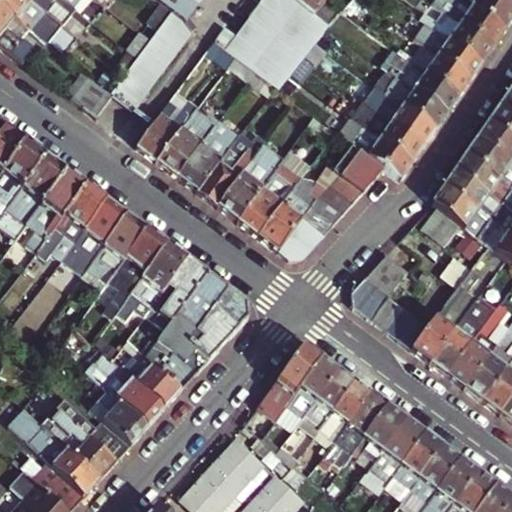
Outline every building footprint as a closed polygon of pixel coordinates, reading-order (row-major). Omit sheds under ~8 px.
[(57,28),(40,15),(25,3),(21,0),(0,0),(0,12),(27,34),(43,46),(57,28)] [(89,28),(54,0),(21,0),(25,3),(40,15),(57,28),(65,35),(76,44),(89,28)] [(147,0),(161,12),(170,19),(184,0),(147,0)] [(184,0),(170,19),(183,28),(204,0),(184,0)] [(302,61),(313,45),(327,29),(312,17),(290,0),(263,0),(223,55),(232,62),(252,77),(265,87),(272,92),(276,95),(288,78),(302,61)] [(290,0),(312,17),(325,0),(290,0)] [(492,51),(504,35),(450,0),(439,17),(462,32),(492,51)] [(511,23),(511,16),(493,4),(486,0),(450,0),(504,35),(511,23)] [(511,0),(496,0),(493,4),(511,16),(511,0)] [(20,44),(27,34),(0,12),(0,52),(22,68),(33,53),(20,44)] [(170,19),(161,12),(148,29),(157,36),(170,19)] [(481,68),(492,51),(462,32),(439,17),(428,32),(481,68)] [(110,98),(131,113),(191,33),(183,28),(170,19),(157,36),(148,48),(135,65),(122,82),(110,98)] [(43,46),(51,52),(65,35),(57,28),(43,46)] [(469,85),(481,68),(428,32),(416,49),(422,53),(469,85)] [(44,61),(51,52),(43,46),(27,34),(20,44),(33,53),(44,61)] [(334,59),(341,49),(328,39),(320,48),(334,59)] [(226,71),(232,62),(223,55),(211,46),(204,55),(226,71)] [(457,101),(469,85),(422,53),(410,70),(457,101)] [(112,74),(122,82),(135,65),(126,57),(112,74)] [(246,86),(252,77),(232,62),(226,71),(246,86)] [(446,117),(457,101),(410,70),(403,80),(389,71),(384,77),(392,82),(446,117)] [(63,99),(69,104),(86,81),(81,77),(63,99)] [(259,96),(265,87),(252,77),(246,86),(259,96)] [(69,104),(82,113),(98,90),(86,81),(69,104)] [(434,134),(446,117),(392,82),(380,99),(386,103),(434,134)] [(82,113),(93,121),(110,98),(98,90),(82,113)] [(511,95),(500,111),(511,119),(511,95)] [(184,115),(189,108),(173,97),(165,107),(179,117),(182,113),(184,115)] [(422,151),(434,134),(386,103),(375,119),(422,151)] [(411,168),(422,151),(375,119),(358,106),(345,123),(346,123),(359,133),(411,168)] [(133,151),(157,168),(190,121),(196,113),(189,108),(184,115),(182,113),(179,117),(165,107),(133,151)] [(190,121),(200,128),(207,117),(198,110),(196,113),(190,121)] [(511,119),(500,111),(488,127),(511,143),(511,119)] [(157,168),(177,183),(218,126),(221,121),(210,114),(207,117),(200,128),(190,121),(157,168)] [(352,143),(359,133),(346,123),(338,133),(352,143)] [(238,140),(218,126),(177,183),(197,198),(238,140)] [(511,143),(488,127),(476,144),(511,168),(511,143)] [(0,134),(0,177),(24,145),(3,130),(0,134)] [(348,151),(331,175),(361,197),(382,174),(398,186),(411,168),(359,133),(352,143),(338,133),(333,140),(348,151)] [(263,148),(255,142),(250,149),(238,140),(197,198),(218,213),(262,150),(263,148)] [(499,182),(511,190),(511,188),(511,168),(476,144),(465,161),(498,183),(499,182)] [(0,177),(0,194),(12,204),(21,192),(45,160),(24,145),(0,177)] [(281,165),(262,150),(218,213),(238,228),(281,165)] [(307,170),(288,155),(286,159),(285,160),(292,165),(286,173),(298,182),(307,170)] [(64,174),(45,160),(21,192),(41,206),(64,174)] [(292,165),(285,160),(281,165),(238,228),(254,240),(298,182),(286,173),(292,165)] [(510,192),(511,190),(499,182),(498,183),(465,161),(454,176),(487,199),(488,198),(500,206),(510,192)] [(351,208),(361,197),(331,175),(325,170),(316,182),(351,208)] [(41,206),(32,218),(43,225),(14,265),(24,272),(85,189),(64,174),(41,206)] [(487,199),(454,176),(442,193),(488,223),(499,208),(500,206),(488,198),(487,199)] [(313,187),(298,182),(254,240),(275,255),(299,223),(308,212),(314,205),(308,201),(312,196),(317,189),(313,187)] [(351,208),(316,182),(313,187),(317,189),(312,196),(341,219),(351,208)] [(24,272),(31,277),(61,239),(72,247),(104,203),(85,189),(24,272)] [(500,206),(499,208),(511,216),(511,193),(510,192),(500,206)] [(488,224),(488,223),(442,193),(430,210),(463,233),(474,244),(488,224)] [(314,205),(308,212),(331,229),(341,219),(312,196),(308,201),(314,205)] [(72,247),(59,264),(65,269),(78,251),(93,262),(125,218),(104,203),(72,247)] [(488,223),(488,224),(507,237),(506,239),(511,243),(511,216),(499,208),(488,223)] [(321,240),(331,229),(308,212),(299,223),(321,240)] [(90,288),(96,281),(103,270),(113,277),(115,274),(145,233),(125,218),(93,262),(79,281),(90,288)] [(301,262),(321,240),(299,223),(275,255),(286,264),(301,262)] [(511,270),(511,243),(506,239),(507,237),(488,224),(474,244),(511,270)] [(119,298),(125,303),(165,248),(145,233),(115,274),(128,285),(119,298)] [(124,325),(133,313),(128,309),(133,301),(149,312),(156,303),(186,263),(165,248),(125,303),(115,316),(124,325)] [(363,282),(389,301),(406,277),(384,260),(363,282)] [(151,324),(164,333),(206,277),(186,263),(156,303),(163,308),(151,324)] [(96,281),(105,288),(113,277),(103,270),(96,281)] [(105,288),(119,298),(128,285),(115,274),(113,277),(105,288)] [(411,355),(429,368),(473,306),(466,301),(468,298),(467,297),(471,291),(477,281),(469,275),(429,330),(411,355)] [(196,377),(246,321),(245,306),(206,277),(164,333),(158,342),(173,355),(196,377)] [(371,325),(389,301),(363,282),(349,297),(351,310),(371,325)] [(144,318),(149,312),(133,301),(128,309),(133,313),(143,321),(144,318)] [(371,325),(387,337),(405,312),(389,301),(371,325)] [(144,318),(151,324),(163,308),(156,303),(149,312),(144,318)] [(429,368),(447,380),(491,318),(473,306),(429,368)] [(447,380),(464,393),(511,326),(511,321),(497,311),(491,318),(447,380)] [(387,337),(398,345),(416,320),(405,312),(387,337)] [(398,345),(411,355),(429,330),(416,320),(398,345)] [(511,326),(464,393),(482,406),(511,364),(511,326)] [(275,423),(284,411),(320,362),(303,349),(255,413),(273,427),(275,423)] [(146,432),(162,413),(123,378),(110,365),(97,353),(88,362),(92,366),(109,382),(101,391),(146,432)] [(179,395),(196,377),(173,355),(156,373),(179,395)] [(162,413),(179,395),(156,373),(143,361),(138,356),(134,361),(136,364),(123,378),(162,413)] [(301,423),(303,420),(337,374),(320,362),(284,411),(301,423)] [(511,364),(482,406),(500,419),(511,402),(511,364)] [(101,391),(109,382),(92,366),(84,376),(96,387),(101,391)] [(319,431),(329,419),(353,385),(337,374),(303,420),(308,423),(311,420),(317,425),(314,428),(319,431)] [(329,419),(345,431),(369,397),(353,385),(329,419)] [(129,450),(146,432),(101,391),(96,387),(88,396),(97,404),(88,413),(102,426),(129,450)] [(332,447),(349,459),(385,409),(369,397),(345,431),(332,447)] [(114,467),(129,450),(102,426),(95,432),(63,402),(54,412),(114,467)] [(511,402),(500,419),(511,427),(511,402)] [(373,465),(384,451),(404,423),(385,409),(349,459),(341,470),(348,474),(356,463),(368,472),(373,465)] [(292,435),(301,423),(284,411),(275,423),(292,435)] [(98,483),(114,467),(54,412),(39,429),(42,431),(98,483)] [(388,486),(391,481),(424,437),(404,423),(384,451),(373,465),(368,472),(388,486)] [(82,501),(98,483),(42,431),(34,440),(46,451),(37,460),(45,467),(82,501)] [(391,481),(409,494),(441,450),(424,437),(391,481)] [(233,499),(259,469),(234,446),(207,476),(233,499)] [(336,477),(341,470),(349,459),(332,447),(318,465),(336,477)] [(409,494),(426,506),(459,463),(441,450),(409,494)] [(450,511),(455,505),(477,476),(459,463),(426,506),(422,511),(450,511)] [(63,511),(72,511),(82,501),(45,467),(31,482),(63,511)] [(188,511),(220,511),(233,499),(207,476),(181,505),(188,511)] [(476,511),(494,489),(477,476),(455,505),(450,511),(476,511)] [(63,511),(31,482),(3,511),(63,511)] [(247,511),(293,511),(300,505),(274,482),(247,511)] [(504,511),(511,502),(494,489),(476,511),(504,511)] [(220,511),(234,511),(240,505),(233,499),(220,511)]
